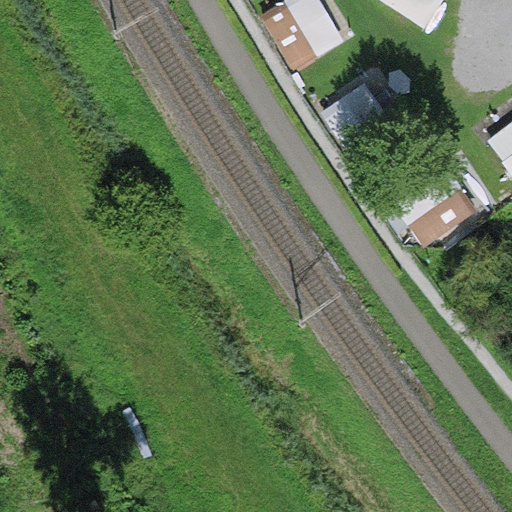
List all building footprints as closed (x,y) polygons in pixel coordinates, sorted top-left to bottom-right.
[(328,0),(285,0),(267,10),(300,69),(351,41),(328,0)] [(383,0),(434,29),(450,0),(383,0)] [(511,33),(511,0),(473,0),(472,31),(511,33)] [(368,86),(330,111),(363,160),(401,134),(368,86)] [(511,125),(498,134),(511,156),(511,125)]
